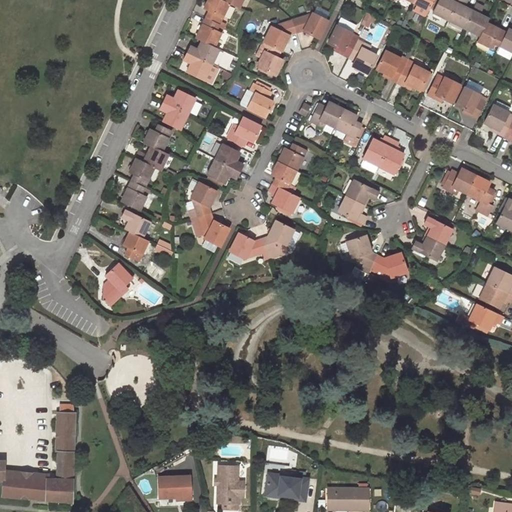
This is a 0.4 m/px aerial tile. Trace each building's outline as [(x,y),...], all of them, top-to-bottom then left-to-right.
[(224,0),(207,0),(204,9),(209,11),(206,17),(219,23),(221,21),(230,2),(224,0)] [(432,0),(413,0),(412,2),(419,5),(428,10),(432,0)] [(438,0),(433,13),(448,20),(457,0),(438,0)] [(457,0),(448,20),(464,28),(473,11),(464,6),(466,0),(457,0)] [(487,23),(488,19),(479,14),(483,7),(477,3),(473,11),(464,28),(480,35),(487,23)] [(428,10),(419,5),(417,10),(425,15),(428,10)] [(311,13),(326,20),(329,14),(314,6),(311,13)] [(370,13),(367,12),(361,24),(364,25),(370,13)] [(291,19),(296,33),(303,31),(319,39),(327,21),(326,20),(311,13),(291,19)] [(373,15),(370,13),(364,25),(358,37),(357,39),(360,41),(373,15)] [(219,23),(206,17),(197,37),(202,39),(215,46),(222,33),(216,30),(219,23)] [(280,23),(271,27),(263,41),(274,47),(282,51),(290,35),(296,33),(291,19),(280,23)] [(336,26),(352,34),(355,26),(340,19),(336,26)] [(225,26),(219,23),(216,30),(222,33),(225,26)] [(500,46),(507,33),(487,23),(480,35),(477,41),(491,48),(493,42),(500,46)] [(357,39),(358,37),(352,34),(336,26),(328,43),(337,47),(343,50),(341,54),(348,57),(357,39)] [(511,30),(509,29),(507,33),(500,46),(511,51),(511,30)] [(215,46),(202,39),(197,49),(190,45),(187,51),(213,64),(221,49),(215,46)] [(357,39),(348,57),(355,60),(352,66),(367,73),(376,55),(368,51),(371,46),(360,41),(357,39)] [(274,47),(263,41),(259,50),(263,52),(260,58),(256,66),(260,68),(273,75),(275,76),(283,60),(278,58),(282,51),(274,47)] [(408,58),(414,47),(410,45),(405,57),(408,58)] [(206,77),(213,64),(187,51),(183,59),(191,63),(186,71),(204,80),(206,77)] [(391,76),(389,79),(396,83),(407,62),(384,51),(375,69),(384,73),(391,76)] [(407,62),(396,83),(403,86),(404,83),(411,87),(420,91),(429,73),(407,62)] [(219,67),(213,64),(206,77),(213,80),(219,67)] [(232,73),(221,68),(217,76),(228,81),(232,73)] [(273,75),(260,68),(258,71),(272,77),(273,75)] [(423,93),(432,75),(429,73),(420,91),(423,93)] [(443,98),(451,102),(460,85),(446,78),(444,82),(437,78),(428,95),(436,99),(438,96),(443,98)] [(257,81),(255,85),(269,91),(270,88),(257,81)] [(255,93),(247,107),(266,116),(273,101),(268,98),(270,92),(269,91),(255,85),(253,84),(250,91),(255,93)] [(451,102),(454,104),(463,87),(460,85),(451,102)] [(454,104),(457,105),(465,88),(463,87),(454,104)] [(469,115),(477,119),(486,102),(479,99),(481,95),(465,88),(457,105),(465,109),(471,112),(469,115)] [(247,89),(239,103),(247,107),(255,93),(250,91),(247,89)] [(167,95),(164,102),(187,113),(195,98),(178,90),(174,98),(167,95)] [(304,115),(309,105),(299,100),(294,111),(304,115)] [(497,101),(495,105),(508,112),(510,108),(497,101)] [(164,102),(161,109),(167,112),(163,121),(180,129),(187,113),(164,102)] [(325,123),(333,128),(343,109),(327,102),(325,107),(319,104),(310,121),(316,124),(318,120),(325,123)] [(497,133),(505,137),(511,122),(511,117),(506,115),(508,112),(495,105),(493,105),(484,122),(493,127),(499,130),(497,133)] [(357,115),(343,109),(333,128),(347,134),(344,141),(353,146),(362,127),(359,126),(360,123),(355,120),(357,115)] [(253,142),(260,126),(243,117),(238,126),(235,133),(230,131),(227,137),(233,140),(244,146),(248,140),(253,142)] [(235,133),(238,126),(233,123),(230,131),(235,133)] [(150,129),(143,142),(150,146),(162,151),(171,131),(157,125),(155,131),(150,129)] [(363,158),(378,166),(391,140),(384,136),(381,144),(372,139),(363,158)] [(233,140),(231,143),(243,149),(244,146),(233,140)] [(378,166),(394,173),(394,171),(400,160),(403,154),(394,150),(398,143),(391,140),(378,166)] [(222,144),(214,159),(239,171),(242,164),(236,161),(240,152),(222,144)] [(284,148),(277,161),(296,170),(306,150),(292,144),(289,151),(284,148)] [(139,151),(136,158),(154,167),(160,170),(168,154),(162,151),(150,146),(146,154),(139,151)] [(134,174),(131,181),(144,187),(154,167),(136,158),(130,171),(134,174)] [(214,159),(206,174),(225,183),(228,175),(236,179),(239,171),(214,159)] [(403,161),(400,160),(394,171),(398,172),(403,161)] [(277,161),(270,173),(276,176),(272,184),(285,190),(296,170),(277,161)] [(458,190),(466,194),(476,175),(461,168),(458,173),(451,170),(450,172),(443,185),(442,188),(456,194),(458,190)] [(440,183),(443,185),(450,172),(447,170),(440,183)] [(493,191),(494,190),(487,187),(490,182),(476,175),(466,194),(480,200),(476,209),(488,214),(492,205),(490,204),(487,203),(493,191)] [(131,181),(121,200),(140,209),(146,196),(141,194),(144,187),(131,181)] [(353,181),(345,195),(365,205),(369,196),(374,199),(377,192),(360,184),(353,181)] [(361,181),(360,184),(377,192),(378,189),(361,181)] [(216,191),(198,182),(191,197),(195,208),(188,211),(191,220),(211,213),(209,207),(216,191)] [(272,184),(269,190),(272,192),(275,194),(274,196),(271,203),(291,212),(299,197),(285,190),(272,184)] [(496,192),(493,191),(487,203),(490,204),(496,192)] [(345,195),(337,211),(349,216),(362,222),(362,223),(366,216),(361,214),(365,205),(345,195)] [(511,209),(511,208),(511,200),(509,199),(497,223),(511,231),(511,230),(511,209)] [(128,221),(125,229),(130,231),(142,237),(149,222),(124,210),(121,217),(128,221)] [(163,221),(163,216),(156,212),(154,216),(163,221)] [(204,233),(206,238),(218,244),(220,245),(229,229),(213,221),(211,213),(191,220),(196,236),(204,233)] [(173,225),(163,221),(154,216),(152,220),(171,229),(173,226),(173,225)] [(361,225),(362,222),(349,216),(348,220),(361,225)] [(430,227),(427,235),(445,244),(452,228),(428,217),(424,224),(430,227)] [(265,252),(286,245),(293,229),(275,220),(267,236),(260,239),(265,252)] [(142,237),(130,231),(124,245),(129,247),(125,254),(138,260),(147,240),(142,237)] [(246,258),(265,252),(260,239),(255,241),(238,233),(229,250),(246,258)] [(377,255),(371,252),(365,235),(345,242),(351,258),(363,264),(360,270),(368,273),(371,268),(377,255)] [(427,235),(422,244),(415,240),(411,248),(437,260),(445,244),(427,235)] [(218,244),(206,238),(201,246),(214,252),(218,244)] [(154,251),(168,253),(170,243),(156,241),(154,251)] [(383,258),(377,255),(371,268),(389,278),(407,271),(401,252),(383,258)] [(127,290),(123,286),(132,277),(127,271),(125,273),(117,265),(106,276),(110,280),(104,286),(103,298),(111,305),(127,290)] [(511,292),(511,285),(511,283),(511,274),(494,267),(487,281),(511,292)] [(472,294),(480,298),(487,281),(477,283),(472,294)] [(511,301),(511,300),(511,292),(487,281),(480,298),(500,307),(505,298),(511,301)] [(500,324),(504,316),(477,302),(470,317),(462,313),(458,320),(466,325),(467,324),(474,327),(476,322),(489,329),(493,321),(500,324)] [(59,440),(57,480),(72,479),(75,404),(60,404),(59,434),(60,434),(62,437),(60,440),(59,440)] [(237,466),(218,466),(218,503),(223,503),(237,503),(239,504),(239,496),(237,496),(237,482),(237,466)] [(268,474),(265,493),(281,495),(281,498),(304,500),(308,478),(268,474)] [(47,480),(4,475),(4,481),(3,497),(46,500),(47,480)] [(160,498),(177,497),(191,497),(190,476),(159,477),(160,498)] [(47,480),(46,500),(72,503),(72,479),(57,480),(47,480)] [(359,489),(327,488),(327,509),(335,509),(335,508),(348,508),(348,510),(367,510),(368,489),(367,489),(359,489)] [(511,511),(511,504),(496,502),(494,511),(511,511)]
